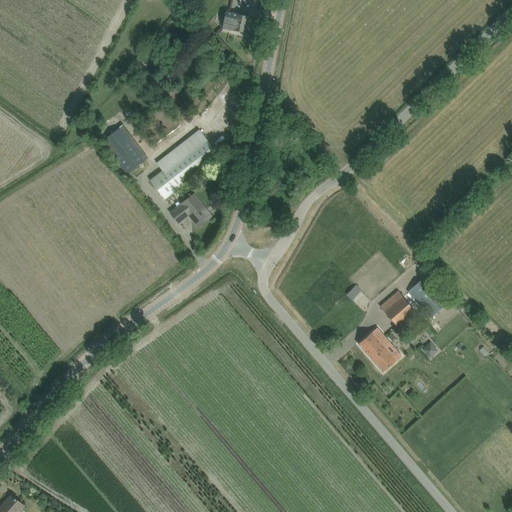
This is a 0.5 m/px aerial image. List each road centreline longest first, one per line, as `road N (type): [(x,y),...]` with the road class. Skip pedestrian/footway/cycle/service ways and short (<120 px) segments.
road 1 (unclassified): [(267,266),(316,192),(511,15)]
road 2 (tertiary): [(0,459),(92,354),(203,272),(230,240)]
road 3 (unclassified): [(451,511),(267,293),(267,266)]
road 4 (tertiary): [(230,240),(281,0)]
